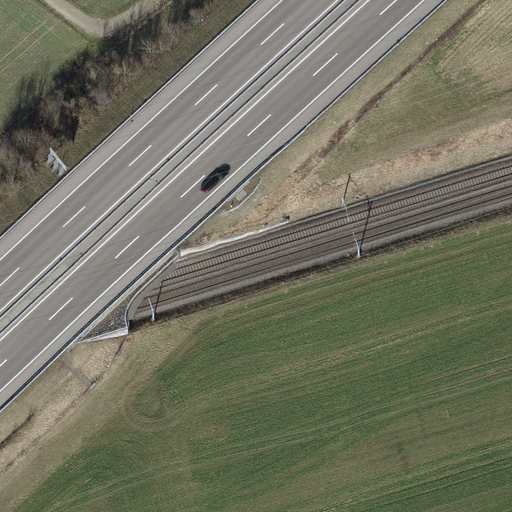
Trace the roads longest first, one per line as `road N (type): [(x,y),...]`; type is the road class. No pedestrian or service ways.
road 1 (motorway): [(0,367),(398,0)]
road 2 (motorway): [(311,0),(0,286)]
road 3 (track): [(0,488),(130,357)]
road 4 (track): [(511,102),(344,161)]
